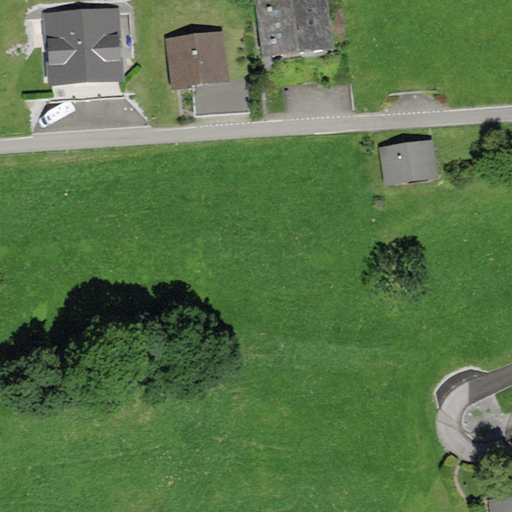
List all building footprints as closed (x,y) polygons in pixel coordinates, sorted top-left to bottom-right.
[(327,0),(252,0),(259,63),(333,55),(327,0)] [(125,99),(118,9),(43,15),(50,105),(125,99)] [(222,34),(165,42),(172,92),(194,89),(229,85),(222,34)] [(433,146),(381,151),(385,191),(437,185),(433,146)] [(511,511),(511,498),(488,502),(489,511),(511,511)]
